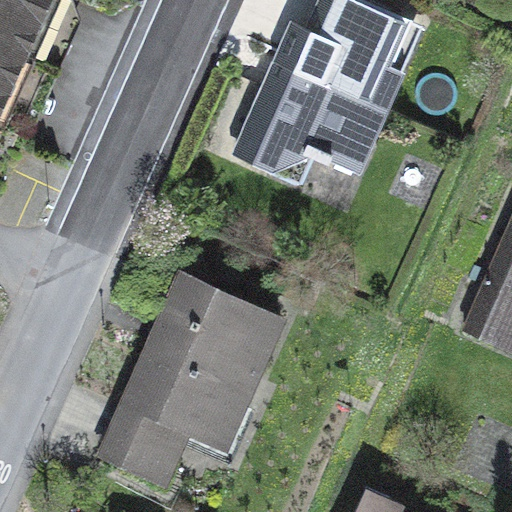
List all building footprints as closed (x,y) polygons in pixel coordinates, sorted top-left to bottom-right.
[(0,0),(0,42),(23,52),(44,0),(0,0)] [(298,23),(244,147),(276,161),(317,148),(350,163),(412,22),(362,0),(325,0),(312,30),(298,23)] [(0,42),(0,105),(23,52),(0,42)] [(511,238),(476,325),(511,339),(511,238)] [(181,274),(105,460),(162,483),(184,430),(228,448),(282,315),(181,274)] [(368,486),(356,511),(395,511),(400,500),(368,486)]
